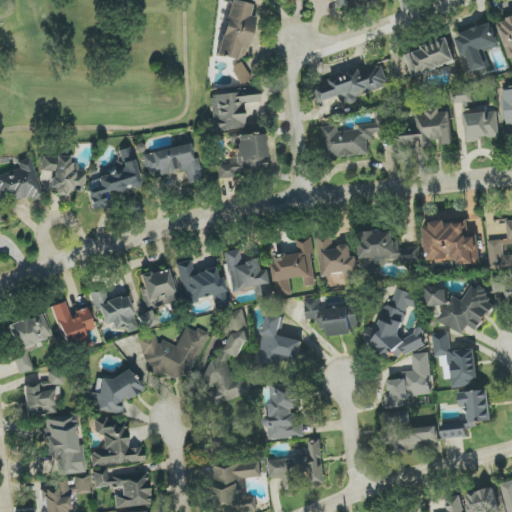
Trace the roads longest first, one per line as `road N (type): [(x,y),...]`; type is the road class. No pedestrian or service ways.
road 1 (residential): [(511,178),(196,221),(0,289)]
road 2 (residential): [(8,511),(364,491),(511,448)]
road 3 (residential): [(458,0),(293,59),(306,200)]
